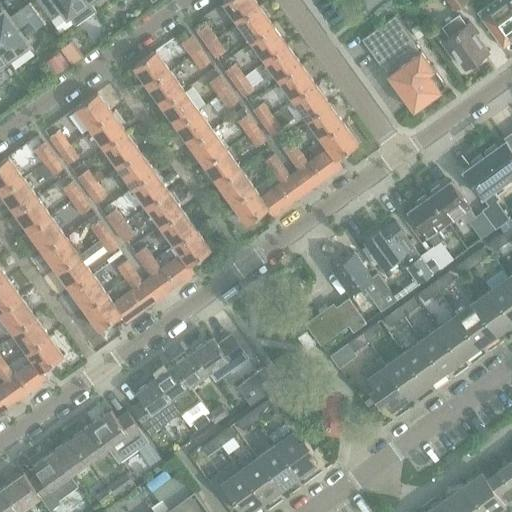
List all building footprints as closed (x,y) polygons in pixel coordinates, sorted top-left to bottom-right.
[(36,0),(51,20),(63,11),(72,23),(74,27),(95,11),(88,1),(87,1),(86,0),(36,0)] [(254,0),(223,0),(222,1),(237,22),(259,7),(254,0)] [(447,0),(455,11),(469,1),(467,0),(447,0)] [(505,0),(492,0),(476,12),(482,20),(501,47),(511,38),(511,0),(509,0),(507,2),(505,0)] [(28,3),(21,8),(36,29),(43,24),(28,3)] [(259,7),(237,22),(251,42),(273,26),(259,7)] [(0,50),(6,59),(8,58),(14,67),(33,53),(27,44),(23,39),(36,30),(21,9),(8,18),(4,12),(0,14),(0,50)] [(63,11),(51,20),(59,32),(72,23),(63,11)] [(449,35),(442,41),(452,55),(455,53),(467,69),(469,67),(473,69),(479,64),(479,61),(484,57),(489,53),(475,34),(478,32),(469,20),(465,23),(459,15),(443,27),(449,35)] [(395,16),(362,40),(379,63),(381,66),(382,68),(384,66),(389,74),(387,75),(391,80),(408,104),(413,111),(446,87),(421,51),(420,52),(414,44),(415,44),(395,16)] [(206,24),(196,31),(207,45),(216,38),(206,24)] [(410,29),(417,38),(424,34),(417,24),(410,29)] [(273,26),(251,42),(265,61),(287,45),(273,26)] [(191,35),(181,42),(191,56),(201,49),(191,35)] [(216,38),(207,45),(215,57),(225,50),(216,38)] [(72,39),(59,48),(71,64),(71,65),(84,55),(72,39)] [(287,45),(265,61),(279,80),(301,64),(287,45)] [(201,49),(191,56),(200,68),(209,61),(201,49)] [(155,50),(133,66),(148,87),(170,71),(155,50)] [(59,51),(45,61),(55,75),(69,65),(59,51)] [(234,63),(225,70),(234,83),(244,76),(234,63)] [(301,64),(279,80),(293,100),(315,84),(301,64)] [(170,71),(148,87),(162,107),(184,90),(170,71)] [(219,74),(209,81),(219,94),(228,87),(219,74)] [(244,76),(234,83),(244,96),(253,89),(244,76)] [(315,84),(293,100),(307,119),(328,103),(315,84)] [(228,87),(219,94),(228,107),(238,100),(228,87)] [(184,90),(162,107),(176,125),(198,109),(184,90)] [(97,92),(75,108),(91,130),(113,114),(97,92)] [(262,102),(253,109),(262,122),(272,115),(262,102)] [(328,103),(307,119),(320,138),(342,122),(328,103)] [(198,109),(176,125),(190,145),(212,129),(198,109)] [(247,113),(237,120),(247,133),(256,126),(247,113)] [(113,114),(91,130),(104,149),(126,133),(113,114)] [(272,115),(262,122),(271,134),(273,133),(281,127),(272,115)] [(301,152),(291,159),(299,170),(311,187),(341,165),(337,160),(336,158),(344,152),(357,143),(342,122),(320,138),(328,149),(322,153),(309,163),(301,152)] [(256,126),(247,133),(256,146),(264,140),(265,139),(256,126)] [(212,129),(190,145),(204,164),(226,148),(212,129)] [(59,130),(49,137),(60,151),(69,144),(59,130)] [(126,133),(104,149),(118,167),(140,152),(126,133)] [(474,165),(463,173),(482,200),(484,199),(488,205),(481,209),(482,210),(495,228),(498,226),(509,218),(496,201),(499,199),(493,189),(511,175),(511,140),(509,143),(507,141),(506,141),(498,148),(495,144),(485,151),(488,155),(483,158),(481,154),(471,161),(474,165)] [(43,141),(34,148),(44,163),(54,155),(43,141)] [(293,141),(283,148),(291,159),(301,152),(293,141)] [(69,144),(60,151),(68,163),(78,156),(69,144)] [(226,148),(204,164),(218,183),(240,167),(226,148)] [(140,152),(118,167),(132,187),(154,171),(140,152)] [(274,154),(265,161),(273,173),(282,165),(274,154)] [(54,155),(44,163),(52,174),(62,167),(54,155)] [(8,156),(0,161),(0,191),(2,194),(24,178),(8,156)] [(254,187),(231,203),(246,223),(267,208),(268,209),(272,215),(302,193),(290,176),(282,165),(273,173),(280,183),(266,193),(262,197),(254,186),(254,187)] [(240,167),(218,183),(231,203),(254,187),(254,186),(240,167)] [(87,169),(77,176),(87,189),(97,182),(87,169)] [(154,171),(132,187),(146,206),(168,190),(154,171)] [(24,178),(2,194),(16,214),(38,198),(24,178)] [(71,180),(62,187),(71,201),(81,194),(71,180)] [(439,185),(429,192),(432,195),(430,197),(448,222),(458,214),(464,223),(465,222),(468,220),(474,230),(480,238),(481,239),(494,229),(495,228),(482,210),(481,211),(475,215),(468,207),(470,205),(451,181),(441,188),(439,185)] [(97,182),(87,189),(96,202),(106,195),(97,182)] [(168,190),(146,206),(160,226),(182,210),(168,190)] [(81,194),(71,201),(81,213),(90,206),(81,194)] [(418,205),(407,213),(425,238),(427,237),(433,245),(427,250),(426,250),(427,251),(432,259),(439,269),(440,269),(446,264),(453,259),(440,241),(445,238),(438,228),(448,222),(430,197),(428,198),(426,195),(416,202),(418,205)] [(38,198),(16,214),(29,232),(51,216),(38,198)] [(116,208),(106,215),(115,228),(125,221),(116,208)] [(182,210),(160,226),(174,245),(196,229),(182,210)] [(511,215),(509,218),(498,226),(502,231),(503,232),(509,240),(509,241),(511,238),(511,215)] [(51,216),(29,232),(43,252),(65,236),(51,216)] [(100,220),(90,227),(99,240),(109,233),(100,220)] [(125,221),(115,228),(124,241),(126,240),(134,234),(125,221)] [(378,228),(364,238),(368,244),(380,260),(384,267),(399,256),(405,266),(419,255),(395,221),(380,231),(378,228)] [(155,259),(145,266),(152,276),(164,293),(194,271),(190,266),(189,264),(194,261),(197,258),(210,249),(196,229),(174,245),(181,255),(174,261),(162,269),(155,259)] [(502,231),(487,241),(494,250),(509,240),(503,232),(502,231)] [(109,233),(99,240),(107,250),(109,252),(117,246),(118,245),(109,233)] [(65,236),(43,252),(57,271),(78,255),(79,255),(65,236)] [(78,255),(57,271),(71,290),(93,274),(86,265),(107,250),(99,240),(79,255),(78,255)] [(368,244),(361,249),(373,265),(380,260),(368,244)] [(145,246),(135,253),(145,266),(155,259),(145,246)] [(482,246),(467,256),(468,257),(473,264),(474,265),(488,255),(482,246)] [(334,266),(331,268),(350,293),(362,285),(380,311),(397,299),(391,292),(389,289),(383,293),(353,252),(347,256),(345,254),(332,263),(334,266)] [(419,255),(405,266),(411,274),(418,284),(433,274),(425,263),(419,255)] [(467,256),(453,267),(459,275),(474,265),(473,264),(468,257),(467,256)] [(126,259),(117,266),(126,280),(136,273),(126,259)] [(432,259),(425,263),(433,274),(439,269),(432,259)] [(502,268),(485,281),(491,289),(511,318),(511,281),(508,277),(502,268)] [(447,271),(432,281),(433,282),(439,290),(453,280),(447,271)] [(107,294),(85,310),(99,329),(120,314),(121,315),(125,321),(155,299),(143,283),(136,273),(126,280),(133,290),(118,300),(114,304),(107,294)] [(93,274),(71,290),(85,310),(107,294),(93,274)] [(402,284),(391,292),(397,299),(418,284),(411,274),(400,282),(402,284)] [(7,278),(0,283),(0,312),(21,297),(7,278)] [(432,281),(418,292),(424,301),(439,290),(433,282),(432,281)] [(491,289),(473,302),(487,321),(496,333),(511,321),(511,318),(491,289)] [(412,296),(397,306),(398,307),(404,315),(418,305),(412,297),(412,296)] [(21,297),(0,312),(0,313),(14,332),(35,317),(21,297)] [(309,321),(306,323),(321,344),(348,325),(352,331),(366,321),(365,321),(349,298),(330,312),(327,308),(309,321)] [(473,302),(456,314),(461,321),(478,345),(496,333),(487,321),(473,302)] [(397,306),(383,317),(386,321),(389,326),(404,315),(398,307),(397,306)] [(456,314),(438,327),(461,358),(478,345),(461,321),(456,314)] [(35,317),(14,332),(28,351),(49,336),(35,317)] [(377,321),(363,332),(369,340),(383,330),(377,322),(377,321)] [(438,327),(421,339),(443,370),(461,358),(438,327)] [(306,330),(297,336),(306,349),(314,343),(306,330)] [(363,332),(348,342),(354,351),(369,340),(363,332)] [(214,335),(193,350),(209,372),(219,365),(222,370),(246,353),(232,334),(219,343),(214,335)] [(8,367),(0,371),(0,376),(4,382),(16,399),(46,378),(41,371),(49,365),(62,355),(49,336),(28,351),(35,361),(26,366),(14,375),(8,367)] [(421,339),(403,352),(426,383),(443,370),(421,339)] [(348,342),(330,355),(338,367),(356,354),(354,351),(348,342)] [(193,350),(175,363),(191,385),(209,372),(193,350)] [(403,352),(386,364),(408,395),(426,383),(403,352)] [(379,356),(362,369),(368,377),(375,387),(370,390),(379,402),(383,399),(390,408),(408,395),(386,364),(379,356)] [(175,363),(156,376),(172,399),(181,410),(179,412),(196,435),(197,436),(216,422),(209,412),(201,400),(201,399),(198,395),(191,385),(175,363)] [(266,366),(238,386),(251,404),(278,383),(266,366)] [(133,407),(131,408),(149,433),(151,432),(171,418),(179,412),(181,410),(172,399),(156,376),(136,391),(142,400),(133,407)] [(368,407),(374,403),(369,397),(364,401),(368,407)] [(251,410),(250,411),(256,419),(257,419),(271,409),(265,400),(251,410)] [(221,404),(209,412),(216,422),(228,414),(221,404)] [(111,409),(91,424),(108,447),(109,447),(119,461),(149,440),(142,430),(127,410),(118,417),(111,409)] [(237,420),(236,421),(242,430),(243,429),(256,419),(250,411),(237,420)] [(284,423),(268,434),(275,444),(275,443),(298,475),(316,462),(309,452),(313,449),(305,437),(300,440),(293,430),(291,432),(284,423)] [(91,424),(72,437),(89,461),(108,447),(91,424)] [(216,435),(215,436),(221,444),(222,444),(232,436),(236,434),(230,425),(216,435)] [(201,445),(201,446),(207,455),(208,454),(221,444),(215,436),(202,445),(201,445)] [(72,437),(53,451),(70,474),(89,461),(72,437)] [(275,444),(258,456),(280,487),(298,475),(275,443),(275,444)] [(40,474),(30,481),(40,494),(50,509),(61,502),(59,499),(78,485),(70,474),(53,451),(33,465),(40,474)] [(160,456),(150,463),(156,471),(166,464),(163,460),(160,456)] [(258,456),(240,469),(263,500),(280,487),(258,456)] [(511,460),(487,478),(504,503),(511,497),(511,460)] [(162,506),(186,495),(173,468),(149,479),(162,506)] [(240,469),(222,482),(244,511),(245,511),(263,500),(240,469)] [(23,472),(4,486),(20,508),(40,494),(30,481),(23,472)] [(482,472),(464,485),(483,511),(491,511),(504,503),(487,478),(482,472)] [(127,473),(107,487),(113,495),(132,481),(127,473)] [(483,511),(464,485),(446,497),(456,511),(483,511)] [(4,486),(0,488),(0,511),(14,511),(20,508),(4,486)] [(107,487),(96,494),(102,503),(113,495),(107,487)] [(162,511),(210,511),(194,489),(190,492),(162,511)] [(456,511),(446,497),(428,510),(429,511),(456,511)]
